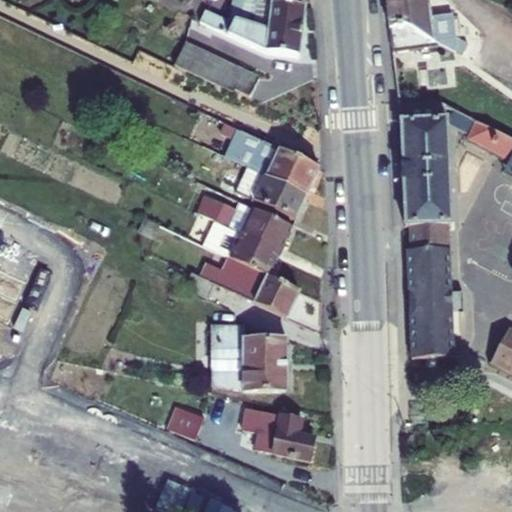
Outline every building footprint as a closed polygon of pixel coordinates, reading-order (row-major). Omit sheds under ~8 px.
[(270,6),(270,0),(252,0),(252,1),(249,27),(229,22),(228,24),(204,14),(199,25),(266,56),(297,59),(303,9),(270,6)] [(235,0),(231,0),(229,22),(249,27),(252,1),(235,0)] [(426,0),(384,0),(393,56),(438,48),(452,56),(453,55),(461,58),(467,46),(454,41),(452,16),(429,20),(426,0)] [(234,93),(248,99),(257,81),(183,46),(173,68),(217,89),(218,86),(234,93)] [(161,87),(171,67),(154,59),(146,79),(160,86),(161,87)] [(217,89),(173,68),(171,67),(161,87),(208,110),(222,116),(234,93),(218,86),(217,89)] [(206,115),(208,110),(161,87),(160,86),(157,92),(206,115)] [(440,123),(439,106),(436,106),(399,107),(400,123),(440,123)] [(232,163),(306,198),(318,171),(215,122),(210,136),(238,150),(232,163)] [(440,123),(400,123),(401,166),(400,167),(401,187),(402,187),(404,230),(409,231),(409,254),(448,253),(447,228),(452,228),(448,137),(447,122),(440,123)] [(511,168),(511,144),(475,126),(469,138),(470,146),(511,168)] [(294,223),(306,198),(232,163),(202,149),(197,159),(241,181),(234,195),(294,223)] [(220,211),(223,206),(207,199),(204,204),(220,211)] [(213,224),(279,255),(290,230),(240,206),(237,212),(223,206),(220,211),(204,204),(198,217),(213,224)] [(159,228),(143,220),(137,232),(154,240),(159,228)] [(268,280),(279,255),(213,224),(205,240),(219,248),(216,255),(248,271),(268,280)] [(450,297),(448,253),(409,254),(405,254),(412,362),(453,360),(452,317),(462,317),(462,297),(450,297)] [(206,301),(209,298),(213,288),(286,320),(299,295),(268,280),(248,271),(242,284),(217,273),(216,274),(205,270),(200,281),(190,277),(183,290),(206,301)] [(209,328),(210,389),(242,394),(285,394),(285,344),(242,343),(242,328),(209,328)] [(490,367),(511,378),(511,333),(509,332),(490,367)] [(167,431),(193,442),(202,421),(177,410),(167,431)] [(245,412),(240,434),(257,438),(255,452),(308,464),(312,441),(301,438),(299,435),(300,424),(245,412)] [(410,427),(426,427),(426,412),(410,412),(410,427)] [(257,438),(240,434),(237,449),(255,452),(257,438)] [(511,511),(511,443),(476,445),(479,511),(511,511)]
